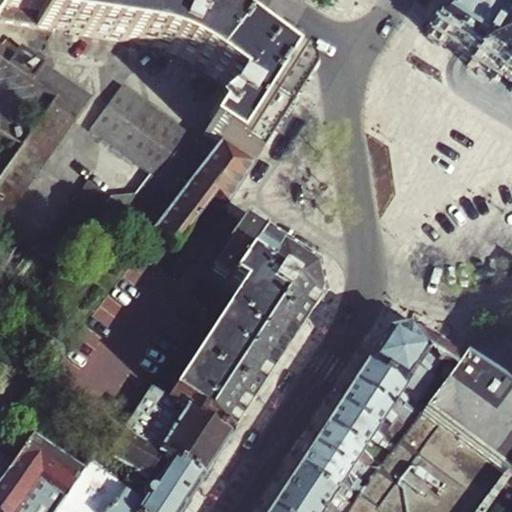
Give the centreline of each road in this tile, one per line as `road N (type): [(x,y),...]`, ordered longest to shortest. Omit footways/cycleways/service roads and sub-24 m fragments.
road 1 (secondary): [(368,269),(344,336),(230,511)]
road 2 (secondary): [(343,60),(368,269)]
road 3 (residential): [(511,297),(442,301),(368,269)]
